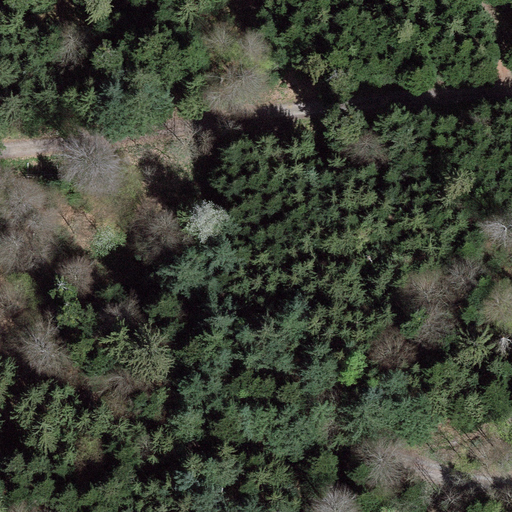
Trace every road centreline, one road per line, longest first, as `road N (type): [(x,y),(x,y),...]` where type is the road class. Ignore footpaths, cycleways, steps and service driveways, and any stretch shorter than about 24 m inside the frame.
road 1 (track): [(0,334),(41,379),(133,429),(230,454),(375,455),(511,486)]
road 2 (track): [(0,146),(511,83)]
